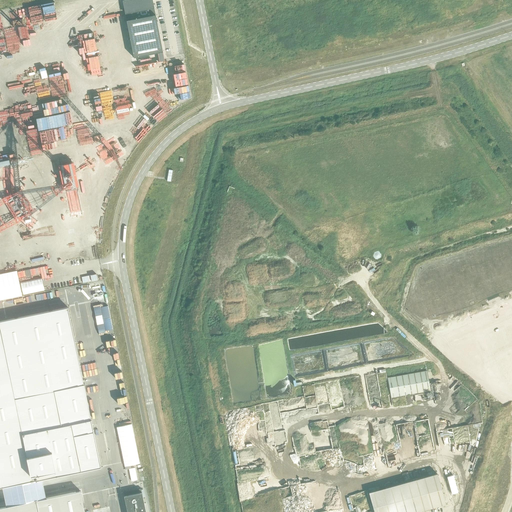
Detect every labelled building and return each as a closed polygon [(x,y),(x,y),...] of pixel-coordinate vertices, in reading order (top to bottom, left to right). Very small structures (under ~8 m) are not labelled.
[(152,0),(122,0),(134,57),(162,52),(152,0)] [(8,17),(29,13),(28,7),(7,11),(8,17)] [(128,146),(124,150),(128,154),(132,150),(128,146)] [(73,193),(72,201),(74,210),(74,211),(74,213),(73,219),(74,223),(82,224),(86,223),(87,218),(86,213),(87,213),(88,210),(87,207),(88,202),(86,193),(84,193),(83,188),(83,187),(81,178),(79,177),(71,179),(71,182),(73,193)] [(99,189),(98,198),(106,199),(107,189),(99,189)] [(104,223),(108,201),(102,200),(98,222),(104,223)] [(57,217),(46,213),(41,225),(52,230),(57,217)] [(2,236),(0,236),(0,250),(2,251),(3,251),(5,252),(15,253),(20,253),(23,249),(20,248),(22,245),(23,235),(23,234),(23,229),(17,229),(17,233),(16,235),(4,234),(2,236)] [(42,230),(31,230),(31,245),(42,245),(42,230)] [(374,254),(378,260),(384,256),(380,250),(374,254)] [(373,271),(372,270),(368,273),(372,277),(381,269),(378,265),(375,267),(376,269),(373,271)] [(19,273),(0,276),(0,302),(23,298),(19,273)] [(78,278),(79,284),(100,279),(98,274),(78,278)] [(22,282),(25,294),(46,289),(44,278),(22,282)] [(102,305),(95,306),(97,315),(103,314),(105,322),(99,323),(100,332),(114,330),(110,305),(102,306),(102,305)] [(0,486),(37,479),(101,466),(84,384),(68,307),(0,321),(0,486)] [(387,378),(391,398),(431,391),(427,371),(387,378)] [(369,492),(374,511),(414,511),(445,503),(437,473),(369,492)] [(449,479),(452,493),(458,491),(455,478),(449,479)] [(145,511),(141,488),(123,492),(127,511),(145,511)] [(85,511),(81,491),(0,507),(0,511),(85,511)]
